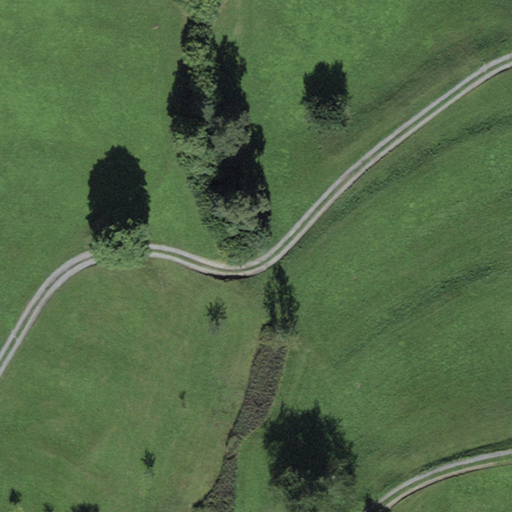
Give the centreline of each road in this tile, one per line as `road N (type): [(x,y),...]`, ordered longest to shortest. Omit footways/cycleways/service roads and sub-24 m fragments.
road 1 (track): [(511,59),(383,145),(285,245),(248,268),(166,251),(98,252),(57,287),(0,363)]
road 2 (track): [(376,511),(464,469),(511,459)]
